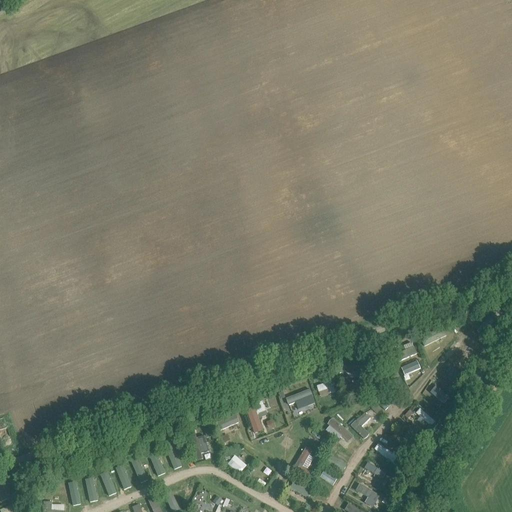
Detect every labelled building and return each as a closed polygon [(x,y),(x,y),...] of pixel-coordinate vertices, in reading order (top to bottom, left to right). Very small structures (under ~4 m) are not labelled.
[(473,339),(470,343),(477,348),(480,344),(473,339)] [(415,346),(398,351),(402,364),(419,358),(415,346)] [(463,352),(457,357),(465,364),(470,359),(463,352)] [(316,387),(320,398),(335,391),(331,380),(316,387)] [(450,386),(447,391),(452,394),(455,389),(450,386)] [(313,397),(296,403),(299,411),(315,404),(313,397)] [(377,404),(372,410),(375,413),(380,408),(377,404)] [(262,430),(258,418),(267,415),(264,405),(247,410),(253,432),(262,430)] [(417,413),(432,426),(435,423),(420,409),(417,413)] [(362,427),(370,418),(364,412),(351,427),(364,440),(369,434),(362,427)] [(348,443),(353,437),(333,418),(328,424),(348,443)] [(0,440),(9,438),(4,419),(0,420),(0,440)] [(330,427),(326,431),(338,441),(342,437),(330,427)] [(207,453),(207,436),(194,437),(195,461),(202,460),(201,453),(207,453)] [(324,439),(320,445),(326,449),(330,443),(324,439)] [(350,443),(344,449),(349,453),(355,446),(350,443)] [(301,470),(312,451),(306,447),(295,466),(301,470)] [(235,455),(227,464),(239,475),(247,466),(235,455)] [(293,480),(290,491),(309,497),(312,487),(293,480)] [(0,483),(0,501),(13,498),(9,481),(0,483)] [(377,481),(373,486),(379,490),(383,485),(377,481)] [(372,508),(378,497),(361,488),(355,499),(372,508)] [(217,496),(213,501),(218,506),(223,501),(217,496)] [(384,499),(382,503),(390,509),(392,504),(384,499)]
